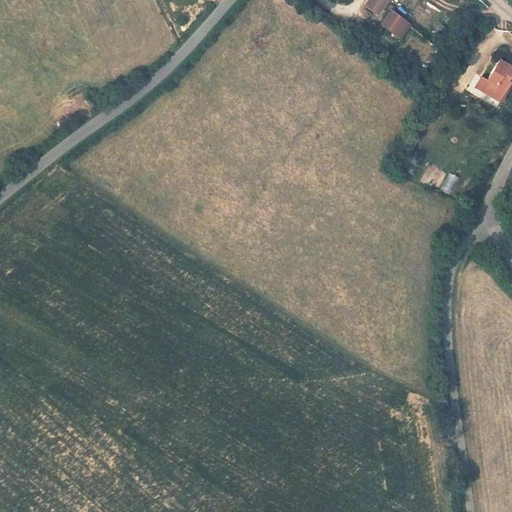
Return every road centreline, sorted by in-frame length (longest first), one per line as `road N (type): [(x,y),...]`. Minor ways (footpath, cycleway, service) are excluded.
road 1 (unclassified): [(230,0),(165,71),(0,197)]
road 2 (unclassified): [(484,221),(456,265),(449,299),(470,511)]
